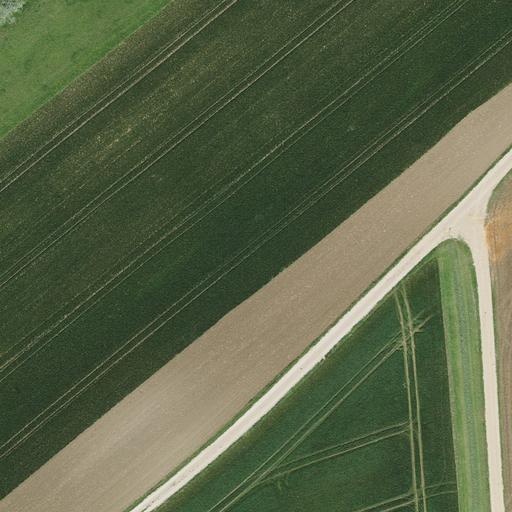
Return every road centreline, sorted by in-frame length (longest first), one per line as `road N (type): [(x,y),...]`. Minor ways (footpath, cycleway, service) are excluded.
road 1 (track): [(465,209),(260,411),(142,511)]
road 2 (track): [(465,209),(479,240),(496,511)]
